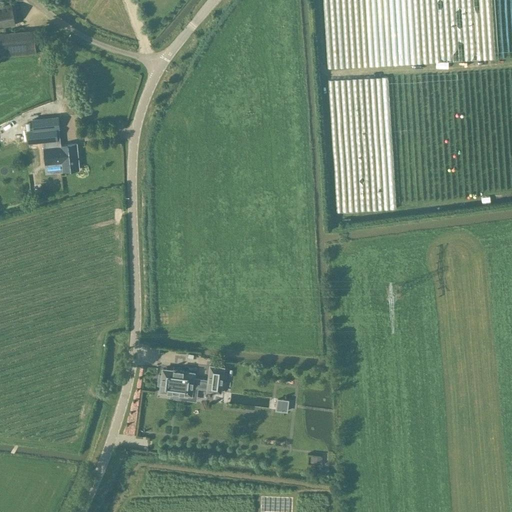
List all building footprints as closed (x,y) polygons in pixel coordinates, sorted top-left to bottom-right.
[(0,6),(0,27),(15,25),(11,5),(2,6),(0,6)] [(0,33),(0,49),(1,58),(36,55),(35,30),(0,33)] [(335,211),(394,208),(388,76),(329,79),(335,211)] [(59,128),(58,123),(58,117),(46,118),(33,120),(33,131),(28,131),(29,142),(43,141),(57,140),(56,134),(56,128),(59,128)] [(62,163),(63,171),(79,170),(76,144),(60,146),(60,147),(44,148),(45,164),(62,163)] [(173,370),(163,368),(162,375),(159,375),(158,384),(161,385),(160,391),(171,393),(170,397),(180,399),(181,394),(192,395),(193,387),(207,388),(207,390),(221,392),(224,367),(210,366),(208,380),(194,379),(194,372),(184,371),(173,369),(173,370)] [(277,398),(275,411),(288,412),(289,400),(277,398)]
